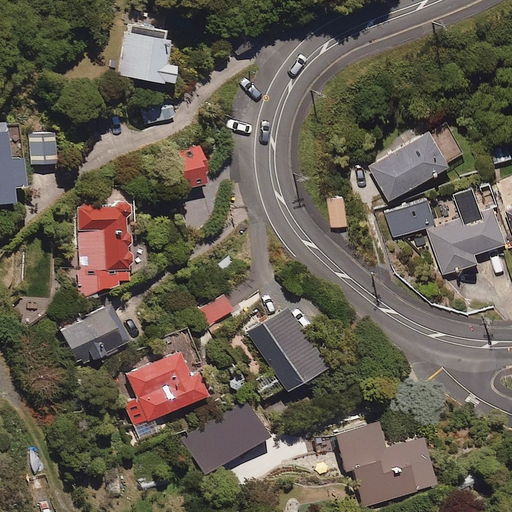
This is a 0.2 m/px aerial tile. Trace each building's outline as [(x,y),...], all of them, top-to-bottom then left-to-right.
[(165,32),(161,32),(164,6),(126,2),(123,31),(119,68),(170,74),(172,56),(163,55),(165,32)] [(237,14),(215,32),(234,55),(256,37),(237,14)] [(173,116),(170,99),(141,104),(144,122),(173,116)] [(17,115),(0,116),(0,196),(12,195),(10,179),(22,179),(17,115)] [(462,150),(442,117),(367,162),(386,195),(462,150)] [(56,160),(53,130),(28,132),(30,162),(56,160)] [(209,176),(198,142),(170,151),(182,185),(209,176)] [(477,207),(468,184),(451,191),(459,212),(425,226),(442,270),(474,258),(471,248),(502,237),(489,202),(477,207)] [(344,220),(340,192),(324,195),(329,222),(344,220)] [(433,221),(425,196),(384,210),(392,235),(433,221)] [(115,274),(128,273),(148,257),(147,235),(126,236),(125,198),(77,199),(79,284),(116,283),(115,274)] [(511,203),(503,207),(511,231),(511,203)] [(232,306),(221,290),(198,307),(209,322),(232,306)] [(127,335),(107,298),(58,324),(78,361),(127,335)] [(252,380),(263,396),(283,382),(285,385),(325,358),(285,302),(246,329),(272,365),(252,380)] [(122,401),(139,436),(158,426),(152,413),(207,388),(195,364),(187,368),(177,345),(125,370),(136,394),(122,401)] [(266,431),(245,399),(181,441),(203,473),(266,431)] [(386,441),(374,411),(331,427),(352,482),(355,480),(364,504),(437,477),(419,429),(386,441)] [(299,511),(296,496),(274,500),(276,511),(299,511)]
